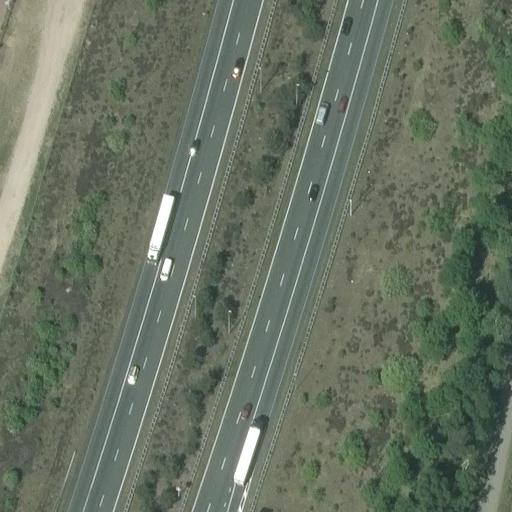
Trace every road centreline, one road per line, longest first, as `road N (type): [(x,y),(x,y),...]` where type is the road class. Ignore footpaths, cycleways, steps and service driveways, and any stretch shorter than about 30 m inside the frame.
road 1 (motorway): [(204,511),(361,0)]
road 2 (motorway): [(247,0),(96,511)]
road 3 (track): [(67,0),(0,231)]
road 4 (unclassified): [(486,511),(511,390)]
